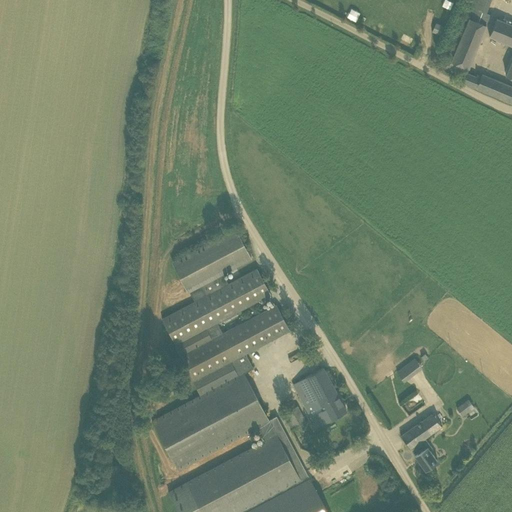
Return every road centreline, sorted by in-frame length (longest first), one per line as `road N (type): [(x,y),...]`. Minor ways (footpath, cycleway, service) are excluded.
road 1 (unclassified): [(426,511),(233,198),(219,117),(227,0)]
road 2 (track): [(148,511),(130,423),(151,138),(176,0)]
road 3 (track): [(511,111),(290,0)]
